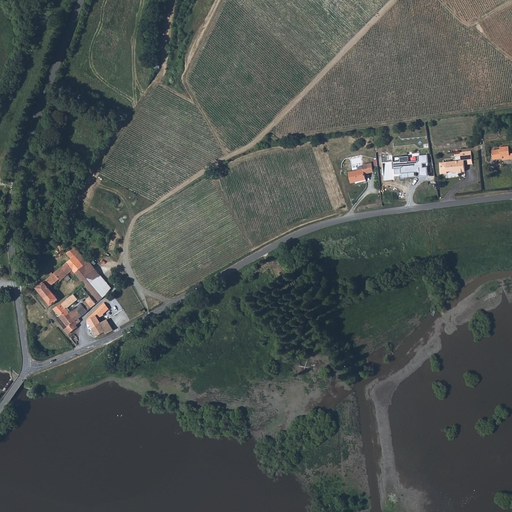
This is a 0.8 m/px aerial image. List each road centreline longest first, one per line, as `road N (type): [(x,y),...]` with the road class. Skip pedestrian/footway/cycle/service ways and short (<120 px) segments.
road 1 (tertiary): [(25,366),(152,318),(311,228),(511,196)]
road 2 (track): [(152,318),(125,259),(135,216),(257,139),(392,0)]
road 3 (tertiary): [(25,366),(11,198),(80,0)]
road 4 (track): [(511,107),(284,137),(269,128)]
road 5 (track): [(227,158),(186,82),(226,0)]
